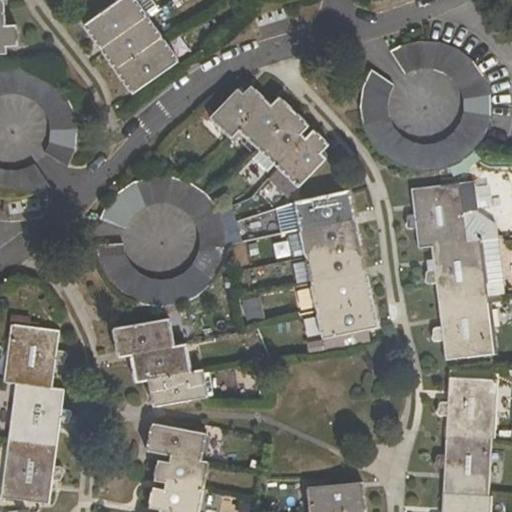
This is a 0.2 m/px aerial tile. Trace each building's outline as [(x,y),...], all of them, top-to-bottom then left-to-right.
[(113,6),(86,25),(101,47),(144,17),(132,0),(120,0),(117,3),(113,6)] [(148,0),(115,0),(117,3),(120,0),(132,0),(144,17),(156,10),(148,0)] [(144,17),(101,47),(117,70),(161,39),(144,17)] [(17,45),(16,26),(3,27),(0,27),(0,53),(6,54),(5,46),(17,45)] [(117,70),(133,92),(177,62),(161,39),(117,70)] [(462,160),(470,154),(478,146),(481,142),(486,132),(489,123),(491,112),(491,102),(490,91),(487,81),(482,72),(476,63),(469,56),(460,49),(451,45),(441,41),(430,40),(420,40),(410,42),(400,45),(390,50),(404,74),(411,70),(419,67),(427,66),(435,67),(443,70),(450,74),(456,79),(460,86),(463,93),(465,101),(465,109),(463,117),(460,124),(455,131),(449,136),(442,140),(434,142),(426,143),(418,142),(410,140),(404,135),(398,130),(393,123),(390,116),(388,108),(389,100),(390,92),(394,85),(371,70),(367,77),(363,86),(361,97),(360,107),(361,118),(364,128),(369,137),(374,146),(382,154),(390,160),(399,165),(409,169),(420,171),(430,171),(441,169),(453,165),(462,160)] [(35,194),(45,190),(49,187),(33,164),(24,167),(16,169),(8,169),(0,167),(0,95),(6,93),(14,93),(22,94),(29,97),(36,102),(42,107),(46,114),(49,122),(51,129),(50,138),(48,145),(45,153),(67,168),(71,161),(73,157),(76,147),(78,137),(78,126),(76,116),(73,106),(68,97),(61,88),(54,81),(45,75),(35,70),(25,68),(15,66),(4,67),(0,67),(0,196),(4,198),(14,198),(25,197),(35,194)] [(230,138),(239,129),(266,100),(252,86),(243,95),(238,90),(211,119),(230,138)] [(239,129),(258,148),(294,110),(280,97),(272,105),(266,100),(239,129)] [(294,110),(258,148),(260,150),(276,165),(279,168),(306,140),(300,134),(308,125),(294,110)] [(328,145),(314,131),(306,140),(279,168),(299,187),(326,158),(321,152),(328,145)] [(276,165),(260,150),(253,157),(268,172),(276,165)] [(125,251),(124,242),(96,245),(98,255),(100,265),(105,274),(110,282),(118,290),(127,297),(136,301),(145,305),(155,306),(165,307),(176,305),(185,302),(195,298),(205,290),(213,282),(218,274),(222,267),(225,257),(227,246),(227,236),(226,225),(222,215),(217,206),(211,197),(204,190),(195,184),(186,179),(175,176),(165,175),(154,175),(144,177),(134,180),(125,186),(117,192),(109,200),(104,209),(99,218),(125,228),(128,221),(133,215),(139,209),(147,206),(153,204),(162,203),(169,203),(178,206),(185,211),(191,216),(195,223),(198,230),(200,237),(200,245),(198,253),(194,260),(190,267),(183,272),(176,276),(169,278),(161,279),(153,278),(144,274),(140,271),(133,265),(128,259),(125,251)] [(430,245),(497,237),(495,227),(473,211),(464,212),(461,184),(411,190),(414,214),(409,215),(407,216),(406,217),(406,222),(405,224),(405,226),(407,228),(408,229),(415,228),(418,247),(430,245)] [(355,218),(349,191),(294,203),(300,230),(355,218)] [(355,218),(300,230),(305,256),(360,244),(355,218)] [(497,237),(430,245),(434,270),(428,271),(426,272),(425,274),(424,281),(425,283),(427,284),(435,283),(437,303),(484,297),(488,297),(504,294),(497,237)] [(305,256),(311,284),(366,272),(360,244),(305,256)] [(311,284),(316,311),(372,299),(366,272),(311,284)] [(494,353),(488,297),(484,297),(437,303),(440,327),(435,327),(433,329),(431,338),(432,340),(434,341),(442,340),(444,360),(494,353)] [(253,300),(259,320),(263,319),(259,299),(253,300)] [(316,311),(322,338),(338,334),(378,326),(372,299),(316,311)] [(259,320),(253,300),(243,302),(247,322),(259,320)] [(114,329),(119,357),(130,355),(174,346),(169,319),(114,329)] [(10,324),(3,381),(15,383),(53,388),(55,365),(64,367),(65,354),(57,353),(60,330),(10,324)] [(135,382),(148,380),(191,372),(186,344),(174,346),(130,355),(135,382)] [(208,396),(204,370),(191,372),(148,380),(153,407),(208,396)] [(468,435),(493,437),(496,437),(498,380),(448,378),(447,402),(441,402),(440,403),(438,404),(438,407),(436,411),(437,413),(439,416),(446,416),(444,448),(468,449),(468,435)] [(15,383),(7,440),(57,446),(61,421),(69,422),(70,410),(62,409),(65,390),(53,388),(15,383)] [(146,450),(169,454),(202,460),(207,434),(151,422),(146,450)] [(468,449),(444,448),(444,456),(438,456),(437,456),(436,458),(434,464),(434,466),(436,468),(444,468),(442,493),(489,495),(493,437),(468,435),(468,449)] [(57,446),(7,440),(0,495),(0,496),(33,501),(49,504),(53,478),(61,479),(64,467),(54,466),(57,446)] [(204,489),(209,461),(202,460),(169,454),(168,462),(157,460),(153,480),(164,482),(204,489)] [(148,508),(159,509),(173,511),(199,511),(204,489),(164,482),(163,488),(152,486),(148,508)] [(306,487),(308,511),(339,511),(365,510),(363,482),(331,485),(306,487)] [(491,511),(492,495),(489,495),(442,493),(441,511),(491,511)]
